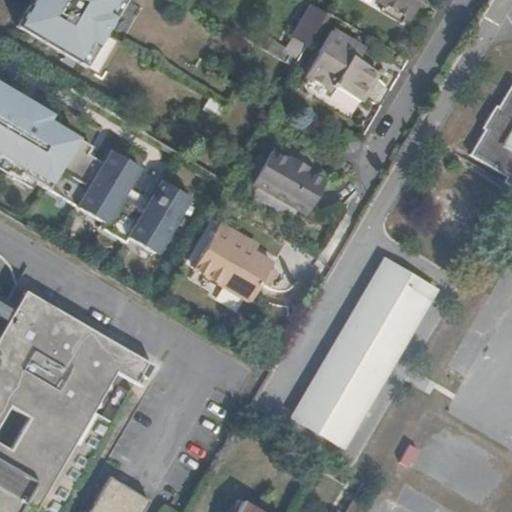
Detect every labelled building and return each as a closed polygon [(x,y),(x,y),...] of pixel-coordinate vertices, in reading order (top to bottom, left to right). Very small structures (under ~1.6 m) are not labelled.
[(23,13),(0,0),(0,20),(14,28),(23,13)] [(124,0),(122,0),(30,0),(23,13),(14,28),(84,68),(124,0)] [(365,0),(380,9),(399,21),(405,23),(412,12),(408,5),(410,0),(365,0)] [(419,0),(410,0),(408,5),(412,12),(419,0)] [(304,45),(322,16),(308,8),(291,37),(304,45)] [(399,21),(380,9),(377,16),(395,27),(399,21)] [(349,58),(354,48),(327,32),(315,53),(316,55),(303,76),(328,92),(331,87),(359,103),(375,74),(356,62),(349,58)] [(363,51),(354,48),(349,58),(356,62),(363,51)] [(511,86),(509,85),(494,110),(490,108),(477,130),(481,133),(467,158),(503,179),(500,184),(511,191),(511,86)] [(0,173),(12,181),(17,177),(100,225),(97,231),(124,246),(126,242),(156,259),(189,200),(153,179),(136,209),(122,201),(138,173),(107,155),(100,166),(87,158),(92,150),(45,122),(47,118),(0,90),(0,173)] [(304,217),(322,184),(305,174),(306,171),(286,160),(284,162),(268,153),(249,184),(304,217)] [(446,195),(427,220),(458,242),(476,217),(446,195)] [(244,303),(267,267),(239,249),(244,242),(216,224),(189,268),(244,303)] [(338,449),(432,292),(385,264),(291,420),(338,449)] [(0,511),(20,511),(27,502),(41,511),(52,511),(108,421),(78,402),(100,364),(131,382),(136,375),(141,379),(149,366),(23,291),(14,305),(0,297),(0,324),(1,325),(0,327),(0,511)] [(419,452),(408,446),(398,464),(409,470),(419,452)] [(136,511),(141,503),(101,480),(82,511),(136,511)]
